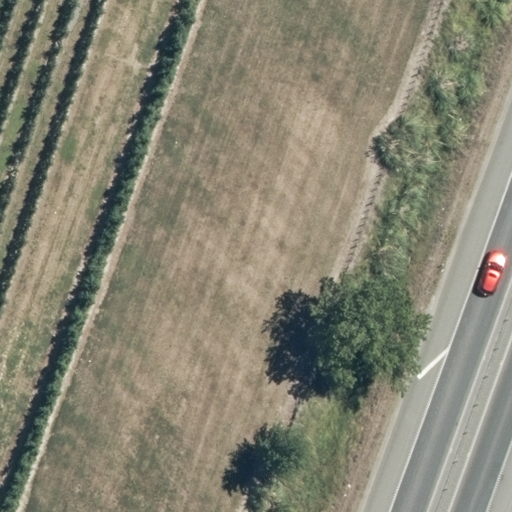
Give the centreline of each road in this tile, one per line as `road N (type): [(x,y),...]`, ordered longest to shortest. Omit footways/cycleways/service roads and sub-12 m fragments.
road 1 (motorway): [(247,511),(428,0)]
road 2 (trunk): [(383,511),(511,147)]
road 3 (trunk): [(511,366),(459,511)]
